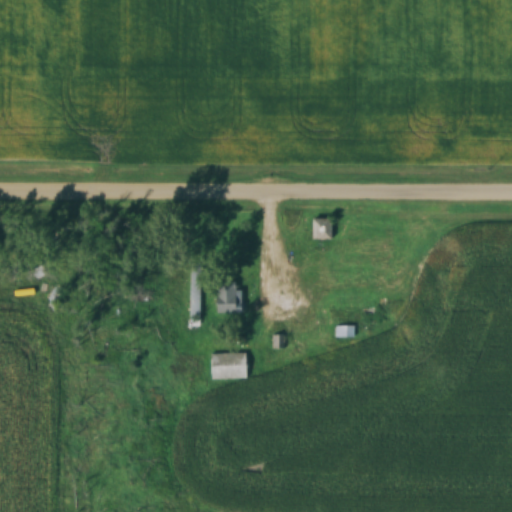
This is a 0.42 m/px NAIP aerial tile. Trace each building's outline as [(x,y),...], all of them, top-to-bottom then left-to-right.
[(313,241),(333,241),(333,220),(313,220),(313,241)] [(217,314),(245,314),(245,287),(217,287),(217,314)] [(360,326),(381,326),(381,310),(360,310),(360,326)] [(352,327),(333,327),(333,338),(352,338),(352,327)] [(248,380),(248,354),(212,354),(212,380),(248,380)]
